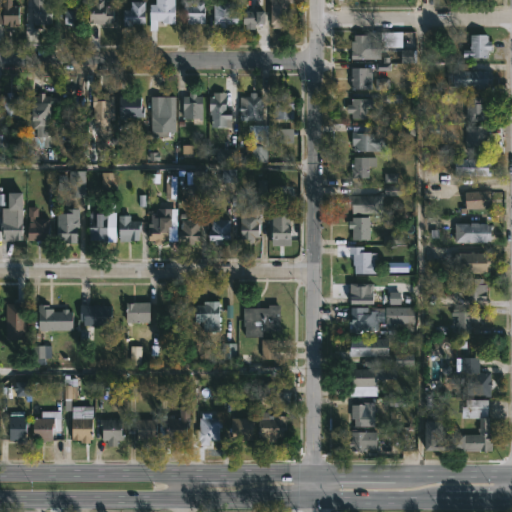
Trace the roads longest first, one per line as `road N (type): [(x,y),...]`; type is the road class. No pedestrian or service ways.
road 1 (secondary): [(511,474),(0,477)]
road 2 (secondary): [(0,501),(511,499)]
road 3 (residential): [(314,58),(0,58)]
road 4 (residential): [(313,270),(0,270)]
road 5 (residential): [(314,0),(313,270)]
road 6 (residential): [(313,270),(312,476)]
road 7 (residential): [(511,17),(314,16)]
